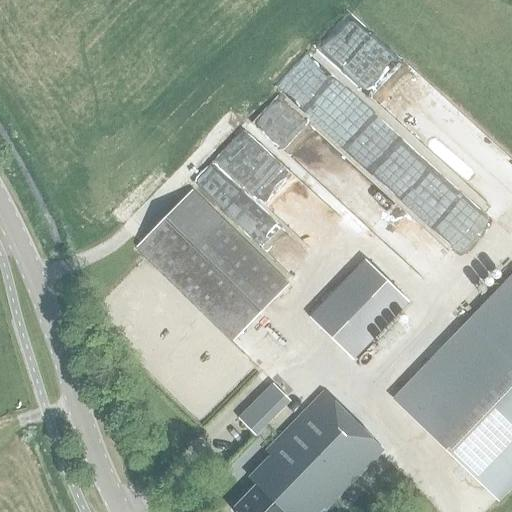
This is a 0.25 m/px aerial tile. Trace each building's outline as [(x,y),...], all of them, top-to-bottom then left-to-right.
[(201,179),(223,202),(243,182),(234,172),(263,144),(251,131),(201,179)] [(232,342),(289,283),(192,192),(136,249),(232,342)] [(375,332),(406,300),(366,260),(311,315),(351,355),(375,332)] [(511,280),(395,402),(496,499),(511,482),(511,280)] [(279,382),(244,416),(262,434),(297,400),(279,382)] [(252,482),(256,486),(232,511),(231,511),(313,511),(320,506),(323,508),(381,448),(318,388),(303,404),(309,411),(267,454),(273,460),(252,482)]
